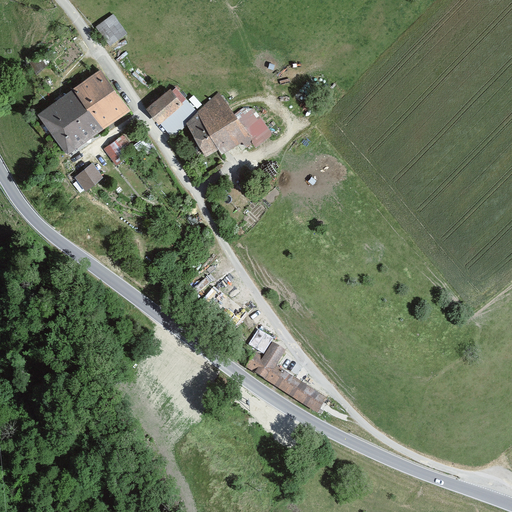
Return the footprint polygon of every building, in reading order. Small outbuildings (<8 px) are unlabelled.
[(114,15),(97,26),(110,47),(127,37),(114,15)] [(98,71),(42,112),(69,149),(125,107),(98,71)] [(173,92),(153,109),(164,123),(185,105),(173,92)] [(219,94),(187,128),(205,161),(218,152),(223,158),(247,143),(255,151),(275,137),(253,109),(234,118),(229,111),(219,94)] [(127,137),(104,152),(113,166),(136,151),(127,137)] [(92,169),(76,182),(89,196),(104,182),(92,169)] [(273,346),(263,362),(254,356),(243,373),(318,418),(328,402),(276,371),(287,354),(273,346)]
